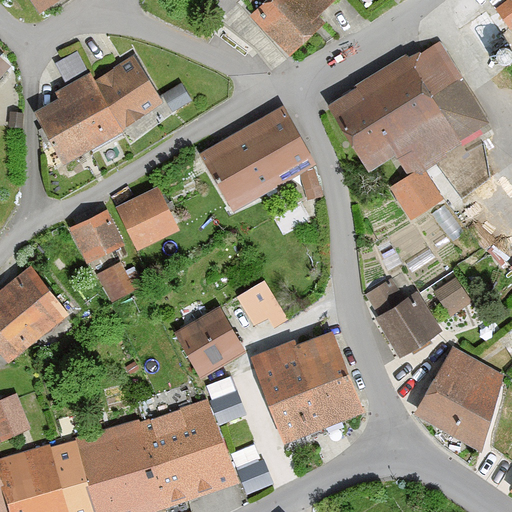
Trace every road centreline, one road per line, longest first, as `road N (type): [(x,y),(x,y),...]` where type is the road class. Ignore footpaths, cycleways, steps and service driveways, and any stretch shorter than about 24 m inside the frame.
road 1 (residential): [(262,93),(230,66),(132,21),(100,15),(52,32),(29,54),(33,224)]
road 2 (residential): [(403,438),(378,397),(352,321),(299,76)]
road 3 (residential): [(33,224),(262,93)]
road 4 (residential): [(403,438),(258,511)]
road 5 (residential): [(299,76),(425,0)]
road 6 (residential): [(497,511),(427,465),(403,438)]
